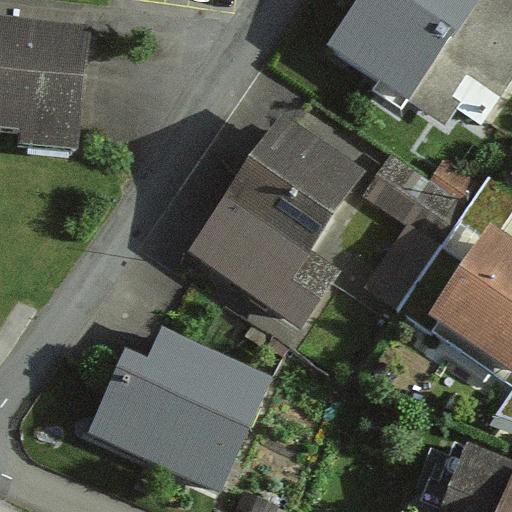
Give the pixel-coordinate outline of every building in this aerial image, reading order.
[(511,93),(511,33),(464,0),(355,0),(312,61),(392,117),(434,56),(504,105),(511,93)] [(88,66),(0,56),(0,153),(77,162),(88,66)] [(339,183),(263,133),(179,260),(290,333),(320,286),(286,264),(339,183)] [(479,180),(445,161),(436,178),(394,154),(369,200),(408,221),(372,287),(408,308),(479,180)] [(511,258),(485,240),(431,319),(511,374),(511,258)] [(136,386),(102,373),(75,440),(217,497),(263,382),(155,339),(136,386)] [(511,511),(511,493),(447,465),(426,511),(511,511)]
